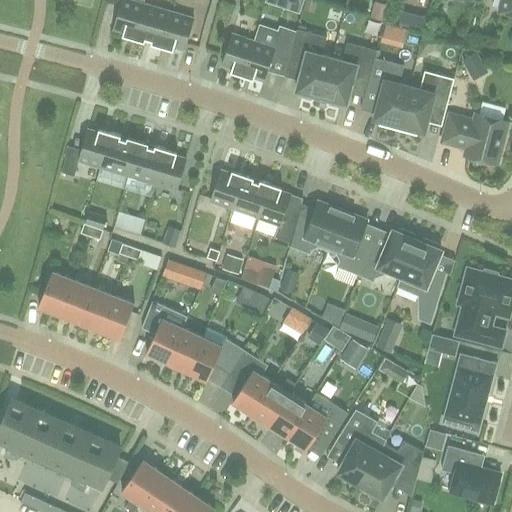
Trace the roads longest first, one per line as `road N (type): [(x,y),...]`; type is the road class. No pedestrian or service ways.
road 1 (residential): [(0,42),(177,88),(348,147),(477,203),(511,204)]
road 2 (residential): [(0,331),(181,408),(330,511)]
